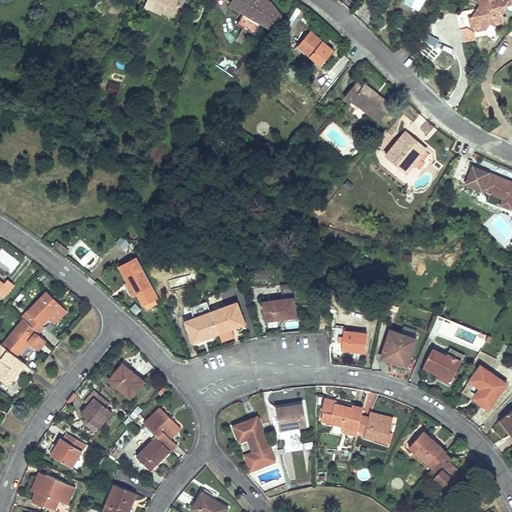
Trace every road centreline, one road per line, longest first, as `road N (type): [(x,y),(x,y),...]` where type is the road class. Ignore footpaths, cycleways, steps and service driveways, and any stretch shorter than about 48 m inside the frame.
road 1 (residential): [(511,495),(481,448),(439,411),(355,379),(293,377)]
road 2 (residential): [(320,0),(453,123),(511,154)]
road 3 (residential): [(0,505),(39,422),(120,318)]
road 4 (residential): [(120,318),(0,226)]
